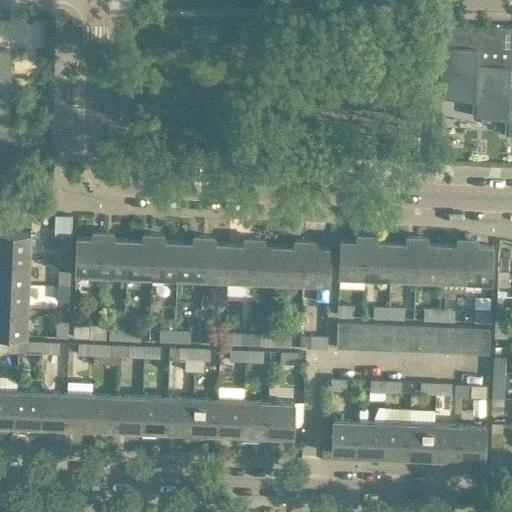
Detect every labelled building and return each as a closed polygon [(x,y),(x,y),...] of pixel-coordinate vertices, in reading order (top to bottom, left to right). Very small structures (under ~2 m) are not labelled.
[(239,39),(256,40),(257,22),(240,22),(239,39)] [(441,44),(439,96),(472,97),(471,114),(505,115),(504,132),(511,132),(511,24),(468,22),(446,22),(445,44),(441,44)] [(0,173),(6,174),(6,173),(4,173),(9,50),(11,50),(11,49),(0,48),(0,173)] [(0,256),(30,258),(31,232),(0,230),(0,256)] [(76,255),(75,271),(93,272),(93,268),(101,268),(103,233),(103,230),(92,230),(92,233),(92,236),(77,235),(76,255)] [(103,233),(101,268),(110,269),(109,273),(126,273),(128,237),(113,237),(113,233),(113,231),(103,230),(103,233)] [(59,248),(70,249),(70,233),(60,232),(59,248)] [(128,237),(126,273),(143,274),(143,270),(152,270),(153,233),(142,232),(142,233),(142,238),(128,237)] [(339,258),(338,273),(355,274),(355,270),(364,270),(366,233),(355,232),(355,233),(355,238),(340,238),(339,258)] [(153,233),(152,270),(160,271),(160,275),(177,275),(177,271),(178,239),(163,239),(163,233),(153,233)] [(366,233),(364,270),(372,271),(372,275),(389,276),(391,240),(376,239),(376,233),(367,233),(366,233)] [(177,271),(177,275),(193,276),(193,272),(202,272),(203,234),(193,234),(192,240),(178,239),(177,271)] [(203,234),(202,272),(210,273),(210,277),(227,278),(228,242),(213,241),(214,235),(203,234)] [(391,240),(389,276),(406,276),(407,272),(415,273),(416,235),(406,234),(405,240),(391,240)] [(416,235),(415,273),(424,273),(424,277),(440,278),(441,242),(427,241),(427,235),(416,235)] [(228,242),(227,278),(243,278),(243,274),(252,274),(254,237),(243,236),(243,242),(228,242)] [(441,242),(440,278),(457,278),(457,274),(465,275),(467,237),(456,236),(456,242),(441,242)] [(254,237),(252,274),(261,275),(261,279),(277,280),(279,244),(264,243),(264,237),(254,237)] [(467,237),(465,275),(474,275),(474,279),(491,280),(492,264),(492,244),(477,243),(477,237),(467,237)] [(279,244),(277,280),(294,280),(294,276),(302,277),(304,238),(293,238),(293,244),(279,244)] [(304,238),(302,277),(311,277),(311,281),(328,282),(329,266),(329,246),(314,245),(314,239),(304,238)] [(500,255),(500,269),(508,269),(509,256),(500,255)] [(0,281),(29,283),(30,258),(0,256),(0,281)] [(58,268),(58,284),(69,284),(69,269),(58,268)] [(497,284),(508,284),(508,269),(500,269),(497,269),(497,284)] [(0,307),(28,308),(29,283),(0,281),(0,307)] [(58,284),(57,299),(68,299),(69,284),(58,284)] [(337,303),(337,314),(353,315),(354,303),(338,303),(337,303)] [(373,304),(373,316),(388,316),(389,305),(373,304)] [(389,305),(388,316),(404,317),(404,305),(389,305)] [(496,305),(496,320),(507,320),(507,305),(496,305)] [(424,306),(423,318),(439,318),(439,307),(424,306)] [(28,308),(0,307),(0,332),(27,334),(28,308)] [(439,307),(439,318),(454,319),(455,308),(439,307)] [(474,308),(474,320),(489,320),(490,309),(474,308)] [(56,322),(55,335),(67,336),(68,319),(56,319),(56,322)] [(261,320),(260,332),(276,333),(276,321),(261,320)] [(336,346),(350,347),(351,321),(337,320),(336,346)] [(496,320),(495,336),(506,336),(507,320),(496,320)] [(350,347),(364,348),(365,322),(351,321),(350,347)] [(364,348),(378,348),(379,322),(365,322),(364,348)] [(378,348),(391,349),(393,323),(379,322),(378,348)] [(74,323),(73,336),(90,336),(98,337),(99,323),(74,323)] [(391,349),(405,349),(406,323),(393,323),(391,349)] [(405,349),(419,350),(420,324),(406,323),(405,349)] [(419,350),(433,350),(434,324),(420,324),(419,350)] [(433,350),(447,351),(448,325),(434,324),(433,350)] [(447,351),(461,352),(462,326),(448,325),(447,351)] [(109,326),(109,337),(124,338),(124,327),(109,326)] [(461,352),(475,352),(476,326),(462,326),(461,352)] [(476,326),(475,352),(488,353),(490,327),(476,326)] [(124,327),(124,338),(139,338),(140,328),(124,327)] [(160,328),(159,339),(174,340),(175,328),(160,328)] [(175,328),(174,340),(190,340),(190,329),(175,328)] [(225,330),(225,342),(240,342),(241,331),(225,330)] [(209,342),(224,342),(225,331),(209,331),(209,342)] [(260,332),(260,343),(275,344),(276,333),(260,332)] [(276,333),(275,344),(290,344),(291,333),(276,333)] [(311,335),(310,345),(326,346),(326,334),(311,334),(311,335)] [(18,340),(17,351),(43,352),(43,340),(18,339),(18,340)] [(43,340),(43,352),(58,352),(59,341),(43,340)] [(79,342),(78,353),(93,353),(94,342),(79,342)] [(94,342),(93,353),(109,354),(109,343),(94,342)] [(129,344),(129,355),(144,355),(144,344),(129,344)] [(144,344),(144,355),(159,356),(159,345),(144,344)] [(179,346),(179,357),(185,357),(185,369),(194,369),(195,346),(179,346)] [(195,346),(194,369),(203,370),(203,358),(209,358),(210,347),(195,346)] [(230,348),(229,359),(244,359),(245,348),(238,348),(230,348)] [(245,348),(244,359),(259,360),(260,349),(245,348)] [(280,361),(295,362),(296,351),(281,350),(280,361)] [(494,370),(505,371),(505,355),(494,355),(494,370)] [(493,388),(504,388),(504,373),(493,372),(493,388)] [(331,377),(331,388),(346,388),(346,377),(331,377)] [(370,389),(386,390),(386,379),(371,378),(370,389)] [(386,379),(386,390),(400,391),(401,380),(386,379)] [(421,392),(436,393),(437,381),(421,380),(421,392)] [(437,381),(436,393),(451,393),(451,382),(437,381)] [(462,382),(461,395),(487,396),(487,383),(462,382)] [(0,422),(15,423),(17,389),(0,388),(0,422)] [(15,423),(40,424),(42,390),(17,389),(15,423)] [(40,424),(66,425),(67,391),(42,390),(40,424)] [(66,425),(91,426),(92,392),(67,391),(66,425)] [(91,426),(116,427),(117,393),(92,392),(91,426)] [(116,427),(141,428),(142,394),(117,393),(116,427)] [(141,428),(166,429),(168,395),(142,394),(141,428)] [(166,429),(191,430),(193,396),(168,395),(166,429)] [(191,430),(217,431),(218,397),(193,396),(191,430)] [(492,411),(503,411),(503,396),(492,396),(492,411)] [(217,431),(242,432),(243,398),(218,397),(217,431)] [(242,432),(267,433),(268,399),(243,398),(242,432)] [(268,399),(267,433),(293,434),(294,400),(268,399)] [(294,400),(293,424),(303,424),(304,401),(294,400)] [(332,451),(358,453),(359,419),(334,418),(332,451)] [(358,453),(383,454),(384,420),(359,419),(358,453)] [(383,454),(408,455),(410,421),(384,420),(383,454)] [(408,455),(433,456),(435,422),(410,421),(408,455)] [(433,456),(458,457),(460,423),(435,422),(433,456)] [(460,423),(458,457),(485,458),(486,424),(460,423)] [(491,446),(502,447),(503,431),(492,431),(491,446)]
